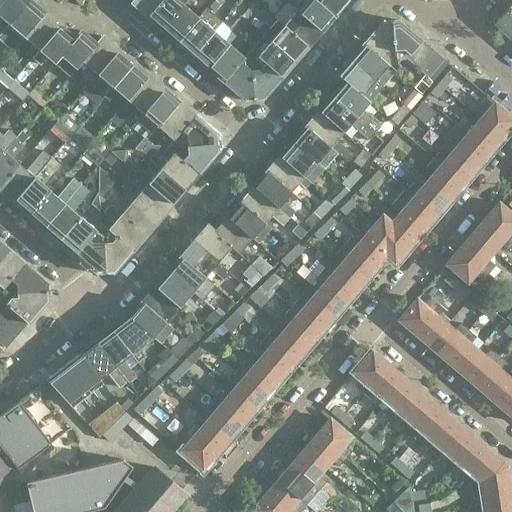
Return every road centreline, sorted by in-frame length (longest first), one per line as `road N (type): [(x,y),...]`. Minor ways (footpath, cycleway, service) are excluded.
road 1 (residential): [(206,511),(369,320)]
road 2 (residential): [(98,306),(254,141)]
road 3 (residential): [(369,320),(511,154)]
road 4 (residential): [(254,141),(99,0)]
road 5 (residential): [(511,445),(369,320)]
road 6 (residential): [(254,141),(374,0)]
road 7 (residential): [(98,306),(0,220)]
road 8 (residential): [(0,384),(98,306)]
